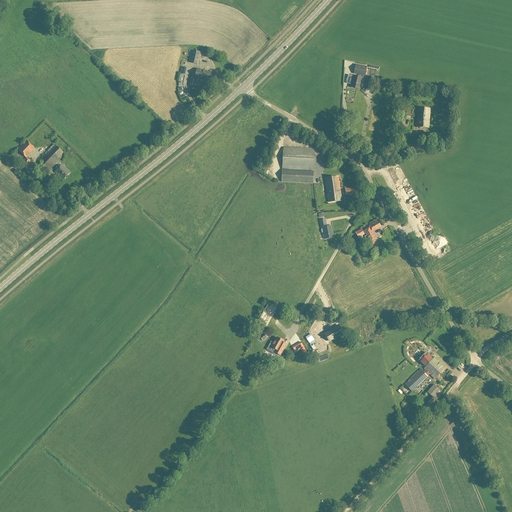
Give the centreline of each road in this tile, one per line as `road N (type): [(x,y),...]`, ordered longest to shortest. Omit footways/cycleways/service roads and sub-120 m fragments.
road 1 (secondary): [(0,289),(242,88)]
road 2 (unclassified): [(475,359),(373,185)]
road 3 (track): [(475,359),(345,511)]
road 4 (unclassified): [(373,185),(355,155),(242,88)]
road 5 (unclassified): [(303,309),(373,185)]
road 6 (secondary): [(242,88),(328,0)]
